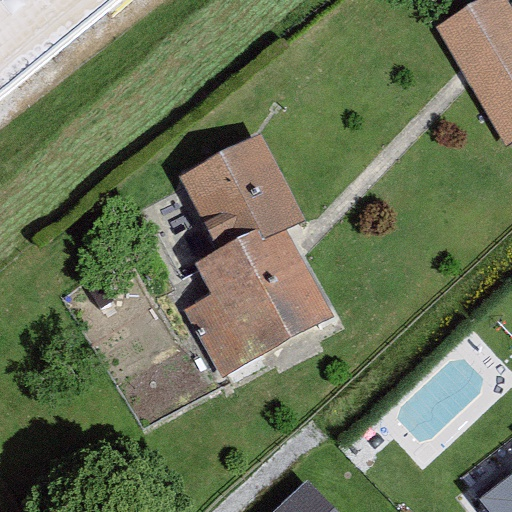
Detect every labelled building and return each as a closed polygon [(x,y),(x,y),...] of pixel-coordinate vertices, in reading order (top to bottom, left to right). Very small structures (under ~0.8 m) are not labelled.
[(0,0),(0,77),(91,0),(0,0)] [(445,35),(511,137),(511,45),(487,8),(445,35)] [(194,281),(249,382),(325,341),(269,238),(299,222),(260,150),(184,191),(224,264),(194,281)] [(511,511),(511,484),(494,499),(505,511),(511,511)] [(300,511),(320,511),(311,502),(300,511)]
